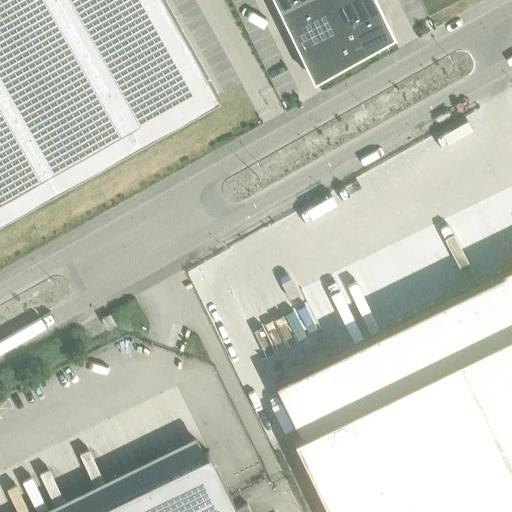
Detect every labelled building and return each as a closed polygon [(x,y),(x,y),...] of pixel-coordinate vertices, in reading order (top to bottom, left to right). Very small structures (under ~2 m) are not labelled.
[(0,0),(0,215),(219,94),(166,0),(0,0)] [(275,0),(279,8),(295,0),(275,0)] [(332,0),(295,0),(279,8),(289,28),(335,5),(332,0)] [(345,0),(335,5),(345,25),(380,7),(376,0),(345,0)] [(345,25),(335,5),(289,28),(299,48),(345,25)] [(380,7),(345,25),(360,53),(395,36),(380,7)] [(360,53),(345,25),(299,48),(313,77),(360,53)] [(511,511),(511,266),(275,382),(299,432),(293,435),(330,511),(511,511)] [(116,325),(110,313),(101,319),(108,330),(116,325)] [(95,322),(83,329),(89,339),(101,332),(95,322)] [(239,511),(209,452),(84,511),(239,511)] [(251,511),(247,503),(238,508),(239,511),(251,511)]
